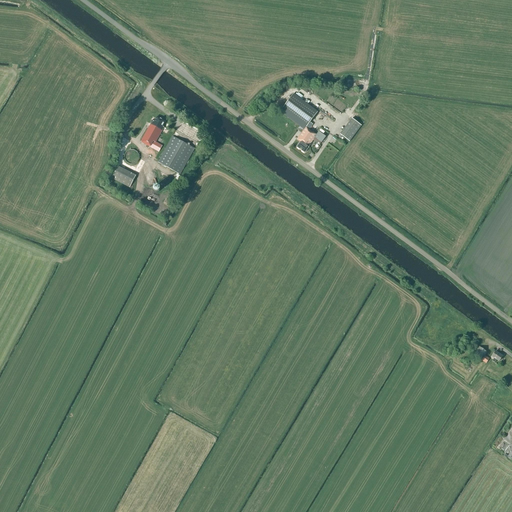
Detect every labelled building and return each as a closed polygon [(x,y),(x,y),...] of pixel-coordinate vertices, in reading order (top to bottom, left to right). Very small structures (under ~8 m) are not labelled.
[(321,133),(319,131),(317,134),(307,127),(310,122),(317,112),(293,94),(280,112),(304,129),(297,139),(301,142),(297,147),(304,153),(309,147),(308,147),(312,142),(311,142),(312,140),(319,145),(326,136),(321,133)] [(165,122),(157,117),(154,122),(152,120),(150,124),(151,124),(141,142),(150,147),(159,152),(162,146),(156,143),(164,127),(163,127),(165,122)] [(350,142),(362,126),(352,118),(340,134),(350,142)] [(180,175),(194,149),(173,137),(158,162),(180,175)] [(132,164),(134,164),(136,163),(138,161),(139,159),(139,157),(139,155),(138,153),(136,151),(134,150),(132,150),(130,150),(128,151),(126,153),(125,155),(125,157),(125,159),(126,161),(128,163),(130,164),(132,164)] [(130,188),(136,176),(119,167),(112,179),(130,188)] [(486,364),(490,359),(485,356),(487,352),(479,346),(474,355),(482,360),(486,364)] [(499,362),(502,356),(495,352),(492,357),(494,358),(492,361),(495,363),(497,360),(499,362)] [(508,443),(502,439),(497,447),(503,451),(508,443)]
